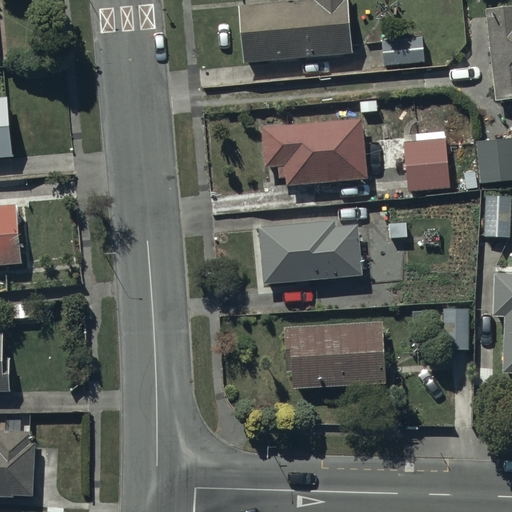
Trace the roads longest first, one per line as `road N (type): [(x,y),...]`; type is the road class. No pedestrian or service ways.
road 1 (residential): [(129,0),(154,274),(159,479)]
road 2 (tertiary): [(159,479),(511,498)]
